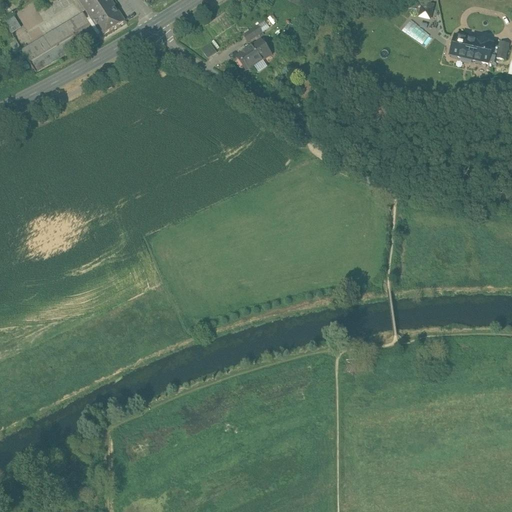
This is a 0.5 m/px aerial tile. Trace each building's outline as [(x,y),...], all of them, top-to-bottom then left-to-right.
[(125,22),(110,0),(78,0),(93,22),(90,24),(83,13),(22,51),(36,73),(80,46),(80,47),(101,35),(102,37),(125,22)] [(436,4),(420,1),(419,8),(422,9),(420,19),(432,22),(436,4)] [(21,29),(13,15),(3,21),(11,35),(21,29)] [(257,27),(244,36),(248,43),(262,34),(257,27)] [(261,41),(247,51),(246,50),(241,54),(242,55),(237,58),(247,72),(261,62),(262,62),(271,56),(261,41)] [(479,46),(474,45),(475,44),(470,43),(469,44),(456,42),(452,63),(485,70),(487,60),(498,62),(501,52),(489,50),(490,47),(479,44),(479,46)] [(208,59),(217,53),(211,44),(203,50),(208,59)] [(510,50),(501,49),(501,52),(498,62),(498,65),(506,67),(510,50)]
